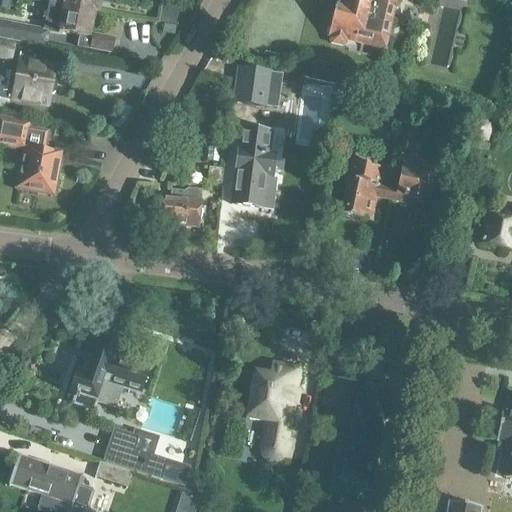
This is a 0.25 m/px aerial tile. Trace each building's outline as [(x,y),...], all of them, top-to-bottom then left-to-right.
[(40,0),(40,2),(45,2),(94,13),(99,14),(102,0),(40,0)] [(344,0),(341,12),(335,11),(334,12),(333,12),(331,14),(330,16),(329,18),(329,20),(329,22),(330,25),(331,25),(328,41),(330,45),(342,48),(346,46),(347,43),(385,52),(397,0),(344,0)] [(0,40),(16,44),(46,50),(49,35),(60,33),(89,39),(87,50),(112,54),(115,40),(90,35),(94,13),(45,2),(40,29),(0,21),(0,40)] [(0,61),(12,64),(16,44),(0,40),(0,61)] [(0,89),(0,98),(47,107),(50,93),(52,94),(55,92),(56,83),(54,81),(52,80),(54,67),(34,63),(35,56),(20,54),(18,69),(4,66),(2,80),(0,80),(0,84),(1,84),(0,89)] [(283,76),(240,70),(235,104),(266,108),(267,91),(281,93),(283,76)] [(0,148),(24,153),(17,186),(50,193),(58,154),(44,151),(48,133),(30,129),(31,125),(0,118),(0,148)] [(491,124),(471,120),(468,138),(488,143),(491,124)] [(413,136),(401,134),(398,150),(410,153),(413,136)] [(260,135),(258,147),(245,146),(245,154),(238,153),(231,207),(272,213),(276,180),(272,180),(275,158),(279,158),(281,138),(260,135)] [(377,201),(394,204),(397,192),(380,189),(384,171),(376,169),(376,167),(372,167),(372,168),(353,164),(349,180),(352,180),(352,184),(348,184),(340,219),(372,225),(377,201)] [(403,165),(397,192),(394,204),(412,208),(413,202),(429,206),(436,171),(403,165)] [(207,184),(222,185),(223,170),(209,169),(207,184)] [(481,186),(459,182),(456,202),(476,206),(481,186)] [(197,231),(198,221),(201,219),(202,213),(199,210),(201,192),(189,190),(184,193),(173,191),(171,192),(169,201),(161,200),(158,228),(197,231)] [(511,224),(486,218),(480,247),(511,254),(511,253),(511,224)] [(297,328),(309,331),(311,323),(299,320),(297,328)] [(72,404),(94,411),(96,404),(115,410),(121,389),(141,396),(149,372),(114,362),(116,356),(89,348),(81,372),(76,370),(69,393),(75,395),(72,404)] [(280,460),(283,458),(284,455),(300,369),(273,364),(270,381),(253,378),(245,421),(265,424),(260,450),(260,452),(261,455),(263,458),(265,460),(267,462),(270,463),(273,463),(276,462),(280,460)] [(391,387),(358,380),(353,406),(354,406),(341,475),(342,475),(341,481),(366,485),(368,480),(369,480),(382,412),(386,413),(391,387)] [(511,415),(501,414),(496,441),(511,444),(505,479),(511,480),(511,415)] [(137,438),(113,430),(102,464),(127,471),(137,438)] [(94,494),(92,490),(78,485),(81,478),(19,457),(14,471),(10,472),(8,480),(10,482),(9,486),(85,511),(89,509),(94,494)] [(131,475),(132,474),(99,464),(95,479),(134,491),(139,477),(131,475)] [(183,490),(188,474),(178,471),(173,486),(183,490)] [(386,511),(390,494),(375,492),(371,511),(386,511)] [(194,511),(198,500),(181,495),(175,511),(194,511)] [(479,511),(480,508),(450,503),(448,511),(479,511)]
